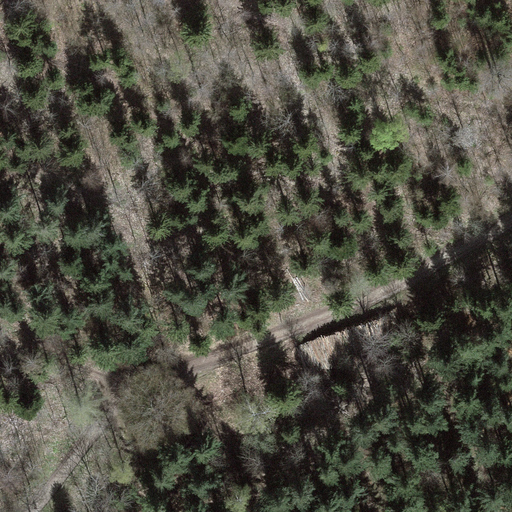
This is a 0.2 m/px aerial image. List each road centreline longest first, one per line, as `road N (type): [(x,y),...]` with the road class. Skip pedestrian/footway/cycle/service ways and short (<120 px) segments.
road 1 (track): [(27,511),(95,410),(134,382),(395,306),(511,239)]
road 2 (track): [(95,410),(135,444),(183,511)]
